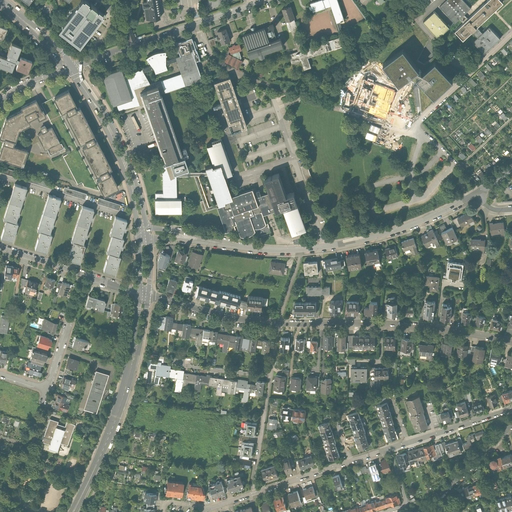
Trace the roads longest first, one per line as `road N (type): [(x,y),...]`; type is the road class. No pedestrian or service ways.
road 1 (residential): [(148,294),(245,320),(436,328),(511,343)]
road 2 (tertiary): [(476,194),(407,228),(348,245),(281,251),(216,242)]
road 3 (residential): [(389,448),(210,509)]
road 4 (secondary): [(146,228),(124,152),(73,66)]
road 5 (secondary): [(66,69),(118,155),(137,229)]
road 6 (residential): [(126,47),(266,0)]
road 7 (unclassified): [(511,34),(403,134)]
road 8 (residential): [(0,247),(139,292)]
road 9 (residential): [(0,175),(126,216)]
road 10 (residential): [(511,408),(389,448)]
road 11 (residential): [(425,511),(511,422)]
